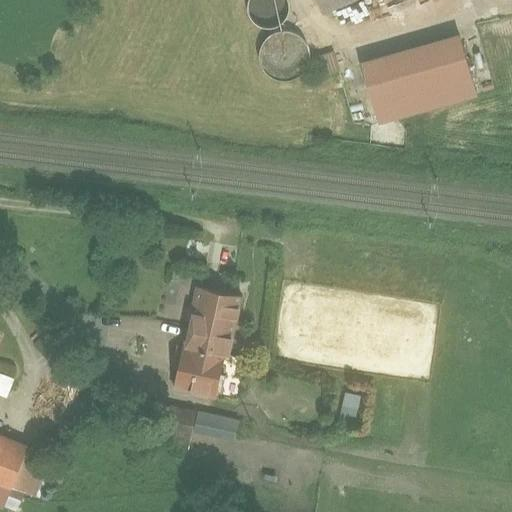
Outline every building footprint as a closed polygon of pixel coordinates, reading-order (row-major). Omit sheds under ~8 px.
[(287,0),(252,0),(251,3),(250,10),(252,18),(257,24),(263,27),(272,28),(280,26),(285,21),(289,14),(290,7),(287,0)] [(318,0),(323,12),(352,0),(318,0)] [(311,41),(304,32),(294,27),(285,26),(275,29),(267,36),(262,45),(261,55),(264,64),(270,72),(279,77),(289,78),(300,75),(307,69),(312,59),(313,50),(311,41)] [(465,35),(364,63),(381,124),(396,120),(481,97),(480,93),(465,35)] [(341,77),(335,51),(319,55),(325,81),(341,77)] [(248,284),(201,275),(188,333),(183,332),(173,378),(220,388),(229,342),(235,343),(248,284)] [(0,345),(9,324),(0,320),(0,345)] [(87,346),(72,361),(87,376),(102,361),(87,346)] [(21,368),(0,359),(0,383),(1,382),(13,387),(21,368)] [(366,385),(351,382),(347,397),(362,400),(366,385)] [(200,421),(204,400),(182,395),(175,430),(197,435),(200,421)] [(246,408),(204,400),(200,421),(242,430),(246,408)] [(34,430),(0,416),(0,496),(21,505),(30,483),(38,486),(54,447),(31,438),(34,430)]
